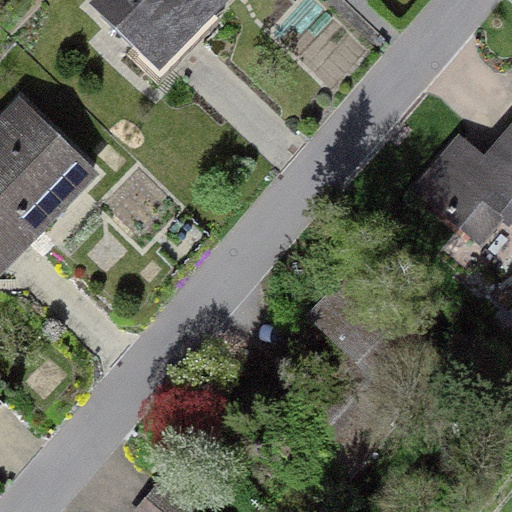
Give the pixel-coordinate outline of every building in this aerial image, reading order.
[(123,41),(160,76),(233,0),(94,0),(88,7),(123,41)] [(19,102),(0,120),(0,281),(39,242),(99,180),(19,102)] [(511,230),(511,127),(484,159),(458,137),(412,190),(482,251),(505,225),(511,230)] [(320,385),(308,374),(258,431),(300,463),(308,460),(344,492),(449,369),(354,270),(307,317),(345,356),(320,385)] [(193,511),(160,484),(135,511),(193,511)]
